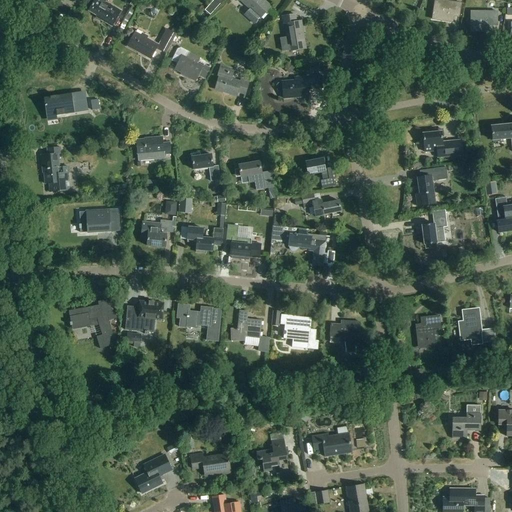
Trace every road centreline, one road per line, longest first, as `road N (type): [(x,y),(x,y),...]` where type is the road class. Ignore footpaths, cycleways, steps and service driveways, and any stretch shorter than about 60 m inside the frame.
road 1 (residential): [(346,116),(260,130),(206,122),(55,36),(0,32)]
road 2 (residential): [(16,278),(125,271),(379,291)]
road 3 (residential): [(86,511),(16,278)]
road 4 (residential): [(399,468),(379,291)]
road 5 (residential): [(379,291),(346,116)]
road 6 (residential): [(511,83),(346,116)]
road 7 (unclassified): [(358,12),(446,49),(511,64)]
road 8 (residential): [(379,291),(511,259)]
road 9 (residential): [(16,278),(0,147)]
